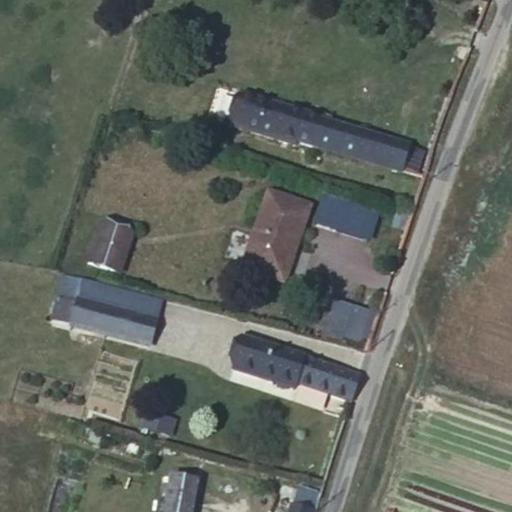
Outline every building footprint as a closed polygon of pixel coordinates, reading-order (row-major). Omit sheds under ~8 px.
[(409,147),(239,101),(228,135),(297,154),(297,150),(401,177),(409,147)] [(362,242),(372,211),(323,196),(314,227),(362,242)] [(307,212),(271,201),(244,277),(281,289),(307,212)] [(109,251),(114,235),(96,228),(82,268),(116,280),(125,256),(109,251)] [(131,241),(114,235),(109,251),(125,256),(131,241)] [(351,315),(329,308),(321,333),(342,340),(351,315)] [(155,330),(76,310),(70,333),(149,352),(155,330)] [(354,409),(362,386),(244,348),(235,377),(297,398),(299,392),(354,409)] [(142,431),(171,440),(176,425),(147,416),(142,431)] [(202,511),(213,480),(186,472),(172,511),(202,511)]
